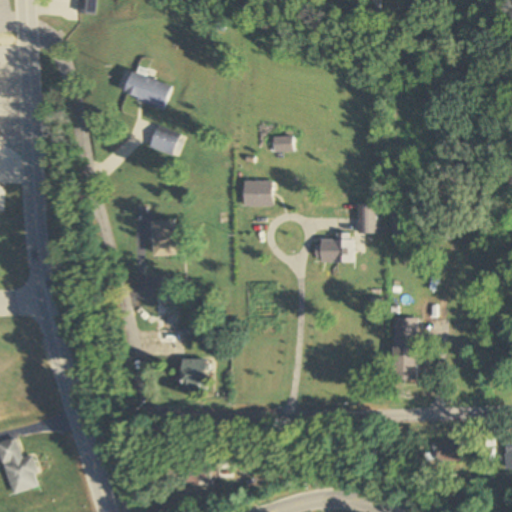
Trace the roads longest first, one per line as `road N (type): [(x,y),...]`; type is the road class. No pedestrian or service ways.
road 1 (residential): [(24,28),(53,34),(62,56),(143,403),(165,415),(511,412)]
road 2 (tertiary): [(106,511),(40,301),(24,0)]
